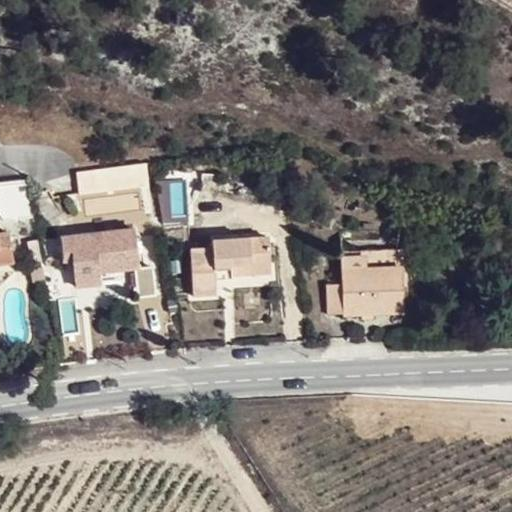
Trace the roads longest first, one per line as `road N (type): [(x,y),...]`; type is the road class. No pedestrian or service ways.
road 1 (secondary): [(0,408),(227,384),(511,369)]
road 2 (unknown): [(195,388),(263,511)]
